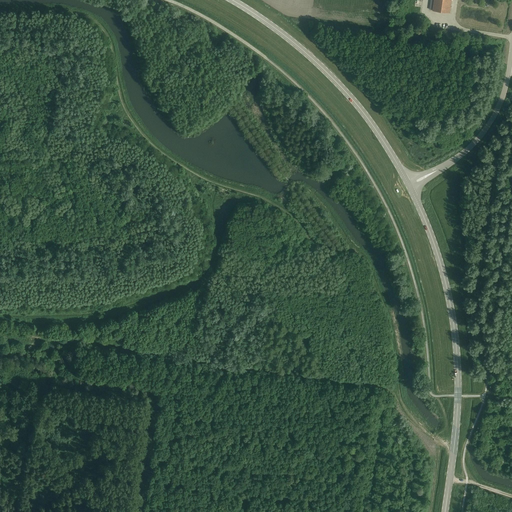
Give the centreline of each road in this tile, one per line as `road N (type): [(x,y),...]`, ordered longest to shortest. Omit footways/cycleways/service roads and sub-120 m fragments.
road 1 (secondary): [(445,511),(456,365),(447,298),(409,186)]
road 2 (track): [(0,7),(87,14),(107,33),(141,132),(190,170)]
road 3 (secondary): [(409,186),(330,78),(225,0)]
road 4 (unclassified): [(409,186),(483,133),(499,105),(511,48)]
